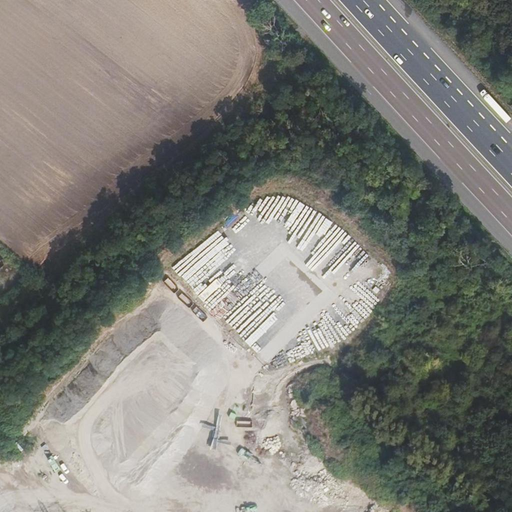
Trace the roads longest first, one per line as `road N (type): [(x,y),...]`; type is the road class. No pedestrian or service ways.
road 1 (motorway): [(312,0),(511,216)]
road 2 (motorway): [(511,165),(361,0)]
